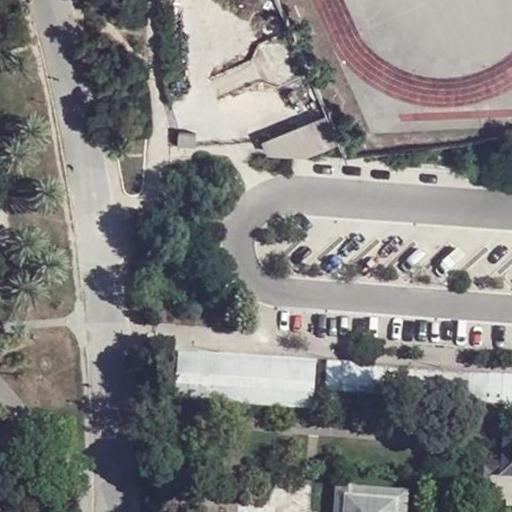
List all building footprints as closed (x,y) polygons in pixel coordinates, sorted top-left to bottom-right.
[(317,124),(266,136),(272,161),(323,149),(317,124)] [(366,148),(366,156),(388,153),(387,145),(366,148)] [(315,363),(176,353),(172,401),(312,411),(315,363)] [(511,375),(343,361),(340,396),(511,411),(511,375)] [(477,475),(455,474),(454,488),(489,490),(490,475),(498,475),(498,481),(500,479),(511,478),(511,433),(506,432),(501,431),(502,435),(501,462),(478,461),(477,475)] [(407,511),(409,493),(336,488),(334,511),(407,511)]
